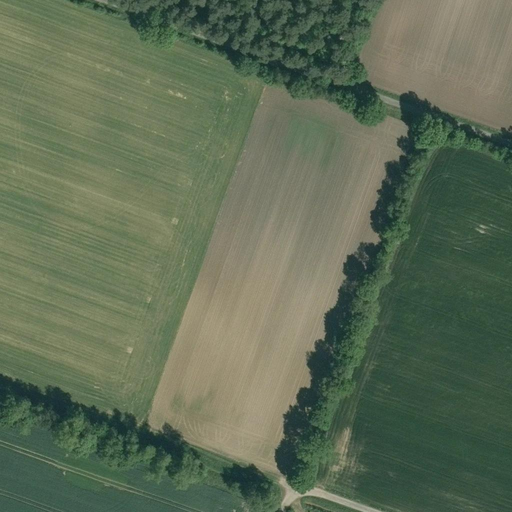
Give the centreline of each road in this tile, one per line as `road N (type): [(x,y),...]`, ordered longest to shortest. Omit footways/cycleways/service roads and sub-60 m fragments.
road 1 (unclassified): [(511,141),(114,0)]
road 2 (residential): [(278,511),(289,480),(382,511)]
